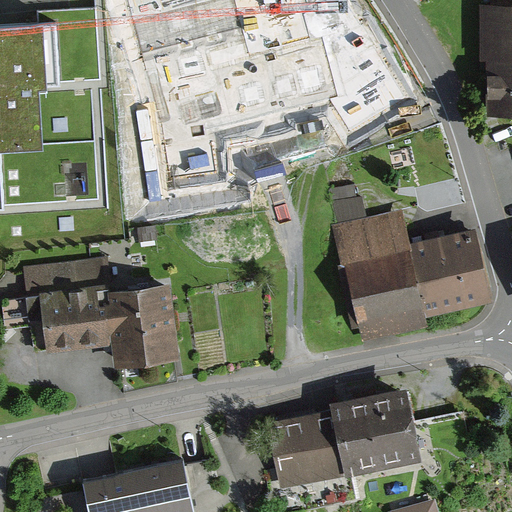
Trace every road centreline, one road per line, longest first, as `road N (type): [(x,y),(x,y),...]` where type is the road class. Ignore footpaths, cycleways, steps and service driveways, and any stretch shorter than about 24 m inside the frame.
road 1 (residential): [(511,334),(0,439)]
road 2 (residential): [(511,287),(460,112),(399,0)]
